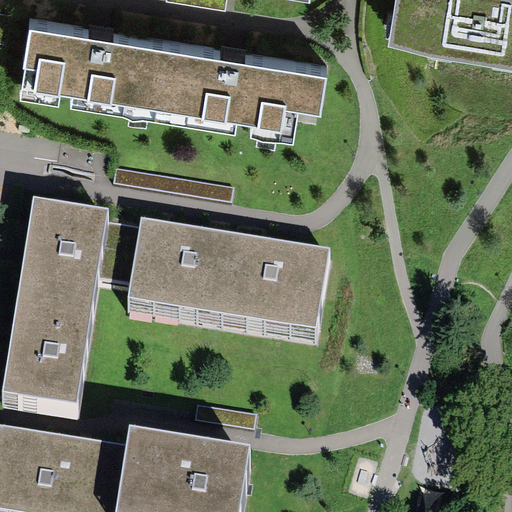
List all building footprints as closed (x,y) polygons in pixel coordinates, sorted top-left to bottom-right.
[(170,0),(170,4),(230,10),(231,0),(170,0)] [(511,0),(393,0),(389,27),(511,47),(511,0)] [(90,29),(27,19),(15,91),(62,99),(64,87),(86,91),(84,104),(233,127),(235,113),(269,119),(267,131),(312,138),(324,66),(263,56),(90,29)] [(119,176),(118,192),(235,205),(237,189),(119,176)] [(115,226),(29,213),(23,256),(6,372),(1,409),(76,420),(97,276),(131,281),(126,314),(319,342),(332,257),(287,251),(165,233),(115,226)] [(200,423),(259,433),(261,419),(202,409),(200,423)] [(0,441),(0,511),(246,511),(253,472),(220,467),(132,453),(130,462),(74,453),(0,441)]
